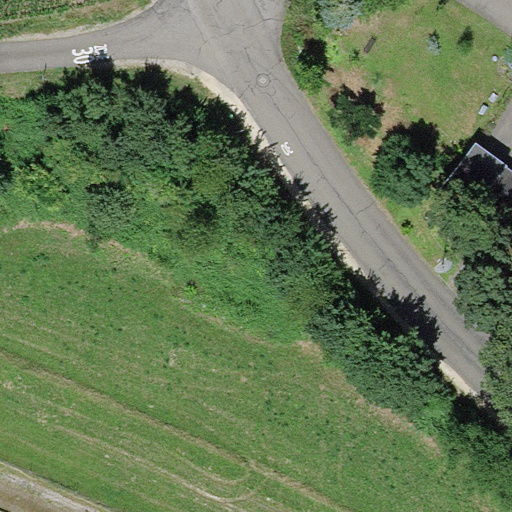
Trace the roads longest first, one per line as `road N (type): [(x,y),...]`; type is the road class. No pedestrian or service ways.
road 1 (unclassified): [(511,393),(337,197),(222,31)]
road 2 (unclassified): [(0,61),(68,60),(222,31)]
